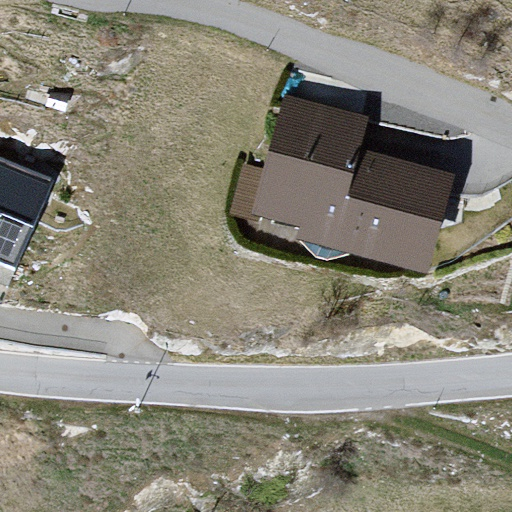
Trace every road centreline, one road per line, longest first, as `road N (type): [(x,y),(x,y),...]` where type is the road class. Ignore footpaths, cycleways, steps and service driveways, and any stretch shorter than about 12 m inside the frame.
road 1 (tertiary): [(0,371),(226,391),(359,390),(511,375)]
road 2 (residential): [(511,125),(174,0)]
